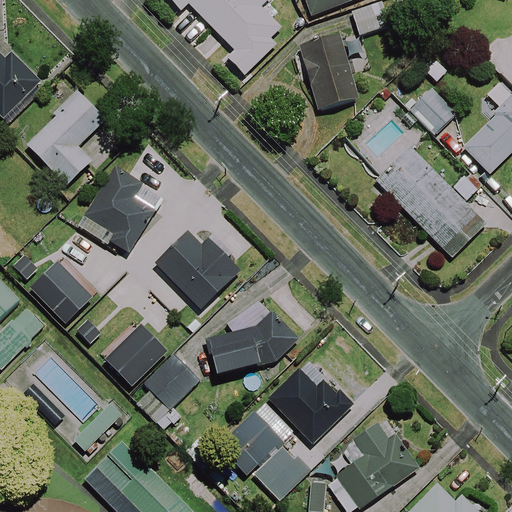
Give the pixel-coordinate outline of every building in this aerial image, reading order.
[(252,8),(243,0),(240,0),(219,24),(250,53),(265,36),(260,31),(274,15),(258,1),(252,8)] [(360,0),(302,0),(310,20),(360,0)] [(387,30),(379,6),(350,16),(357,40),(387,30)] [(355,41),(339,46),(337,37),(296,48),(315,115),(355,103),(343,60),(359,56),(355,41)] [(12,58),(0,45),(0,121),(1,123),(39,86),(12,58)] [(511,103),(497,87),(484,100),(498,115),(460,152),(487,179),(511,155),(511,103)] [(452,121),(428,94),(407,112),(430,139),(452,121)] [(102,123),(74,97),(25,151),(67,189),(89,164),(76,152),(102,123)] [(449,193),(412,155),(378,188),(449,262),(483,229),(461,207),(475,194),(462,180),(449,193)] [(140,187),(113,171),(77,230),(125,260),(161,201),(140,187)] [(199,250),(187,237),(154,268),(199,314),(239,276),(207,242),(199,250)] [(91,313),(112,289),(88,267),(67,291),(91,313)] [(0,317),(18,300),(0,280),(0,317)] [(91,313),(79,326),(97,342),(109,329),(119,338),(140,314),(112,289),(91,313)] [(45,329),(24,307),(0,330),(0,348),(12,361),(45,329)] [(297,343),(269,314),(256,329),(204,344),(214,381),(274,365),(297,343)] [(200,381),(174,354),(145,382),(171,410),(200,381)] [(317,389),(300,371),(270,400),(314,446),(355,407),(328,379),(317,389)] [(121,418),(110,407),(72,443),(83,454),(121,418)] [(175,422),(160,408),(149,420),(163,434),(175,422)] [(389,445),(376,426),(351,442),(363,460),(324,486),(341,511),(358,511),(416,473),(395,441),(389,445)] [(189,511),(121,444),(94,471),(135,511),(189,511)] [(305,477),(286,458),(259,485),(278,504),(305,477)] [(453,507),(435,488),(411,511),(472,511),(460,500),(453,507)]
